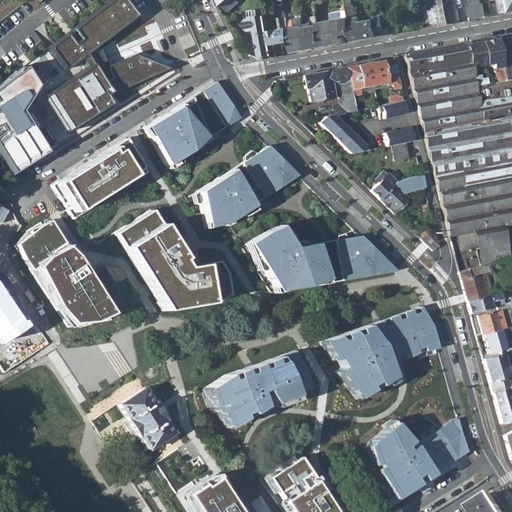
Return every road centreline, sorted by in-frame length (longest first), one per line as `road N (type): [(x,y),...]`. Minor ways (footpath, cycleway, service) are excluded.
road 1 (residential): [(230,73),(436,280)]
road 2 (residential): [(394,46),(445,250),(436,280)]
road 3 (residential): [(436,280),(487,442),(511,493)]
road 4 (residential): [(230,73),(394,46)]
